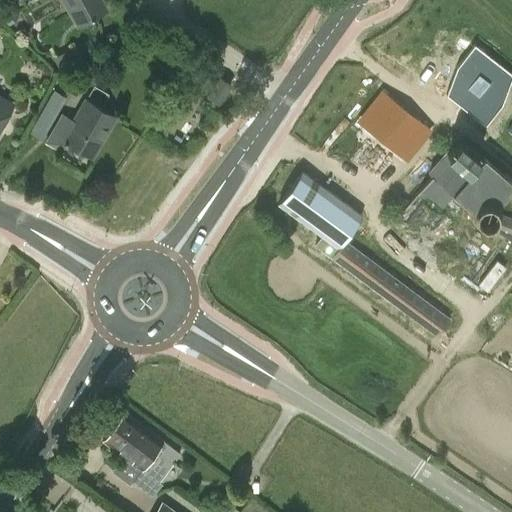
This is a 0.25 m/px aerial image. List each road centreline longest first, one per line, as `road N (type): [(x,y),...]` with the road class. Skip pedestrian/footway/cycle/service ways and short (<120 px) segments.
road 1 (tertiary): [(481,511),(184,317)]
road 2 (tertiary): [(0,497),(116,332)]
road 3 (tertiary): [(172,258),(285,96)]
road 4 (unclassified): [(153,0),(285,96)]
